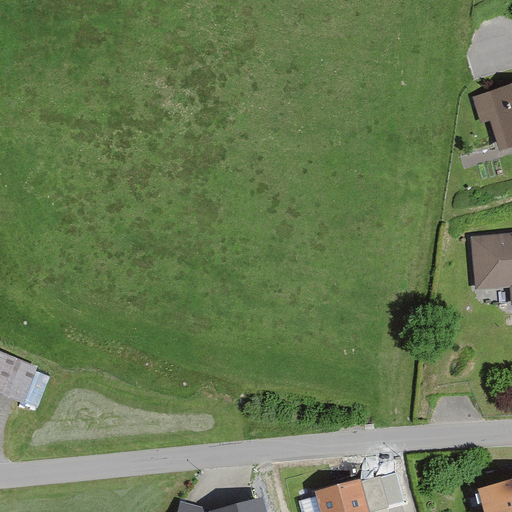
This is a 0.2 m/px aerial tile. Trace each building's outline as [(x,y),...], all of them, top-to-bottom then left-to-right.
[(511,89),(484,98),(485,99),(491,119),(499,146),(511,142),(511,89)] [(511,298),(511,237),(472,241),(476,286),(511,283),(511,298)] [(0,393),(17,400),(38,408),(49,380),(28,373),(31,366),(0,354),(0,393)] [(371,511),(405,503),(397,473),(363,482),(371,511)] [(313,493),(318,511),(370,511),(371,511),(363,482),(361,480),(313,493)] [(511,511),(511,482),(484,490),(488,502),(481,504),(482,511),(511,511)] [(267,511),(265,503),(219,511),(218,511),(182,500),(178,511),(267,511)]
